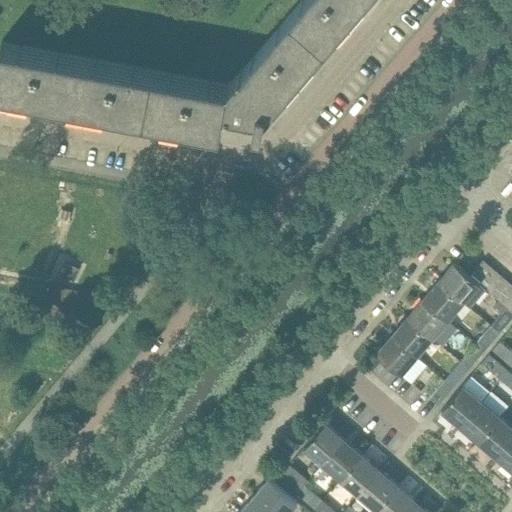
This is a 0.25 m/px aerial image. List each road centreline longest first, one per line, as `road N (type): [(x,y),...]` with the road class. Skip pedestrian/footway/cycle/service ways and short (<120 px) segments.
road 1 (residential): [(19,511),(458,0)]
road 2 (residential): [(319,349),(463,184)]
road 3 (residential): [(181,511),(319,349)]
road 4 (unclassified): [(417,432),(319,349)]
